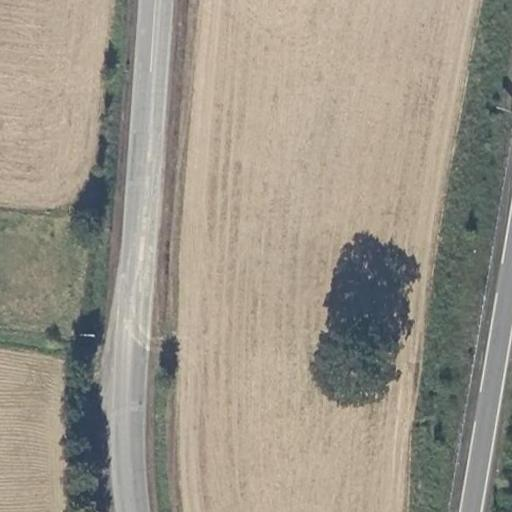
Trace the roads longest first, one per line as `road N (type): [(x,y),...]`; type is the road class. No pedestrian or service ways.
road 1 (tertiary): [(153,0),(128,380),(130,511)]
road 2 (trunk): [(511,270),(470,511)]
